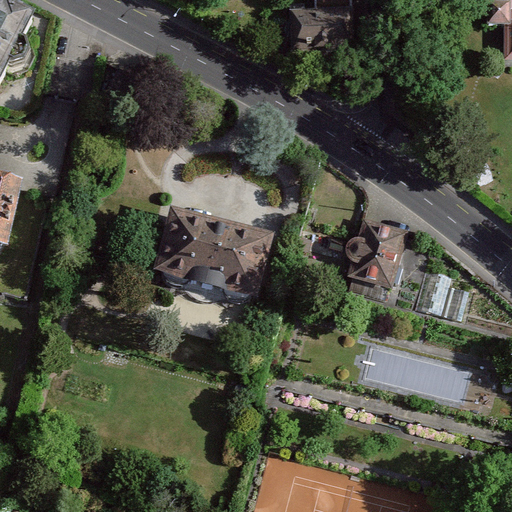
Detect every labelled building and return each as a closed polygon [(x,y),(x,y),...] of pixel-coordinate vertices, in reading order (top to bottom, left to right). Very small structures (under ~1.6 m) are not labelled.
[(511,0),(483,0),(484,26),(507,26),(507,62),(511,62),(511,0)] [(0,93),(37,22),(0,2),(0,93)] [(361,12),(298,14),(299,59),(363,56),(361,12)] [(0,251),(17,255),(31,186),(0,179),(0,251)] [(273,236),(168,208),(151,272),(255,300),(273,236)] [(394,292),(411,233),(366,221),(360,240),(356,240),(350,243),(347,248),(346,253),(348,260),(352,264),(349,279),(394,292)] [(419,313),(467,326),(475,296),(452,290),(454,282),(429,275),(419,313)]
